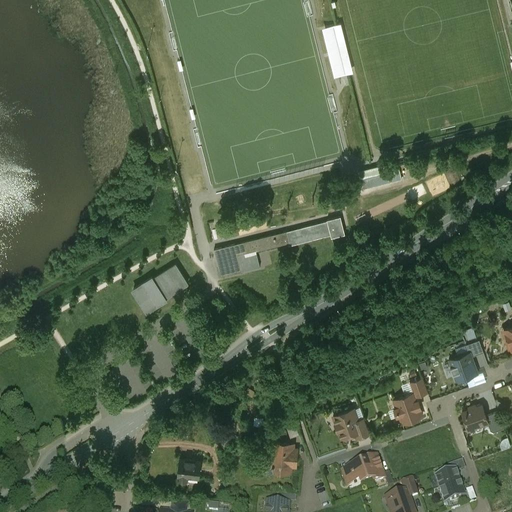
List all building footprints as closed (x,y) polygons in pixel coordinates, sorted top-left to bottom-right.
[(341,22),(333,24),(345,73),(353,71),(341,22)] [(384,165),(358,171),(360,179),(385,173),(384,165)] [(327,221),(291,230),(295,243),(331,235),(331,237),(345,234),(340,216),(327,220),(327,221)] [(286,231),(214,249),(221,276),(260,267),(256,250),(289,242),(286,231)] [(152,277),(133,289),(147,311),(166,299),(165,298),(187,283),(175,264),(153,279),(152,277)] [(467,329),(470,338),(478,335),(475,326),(467,329)] [(511,326),(504,329),(505,331),(503,334),(505,339),(508,341),(511,349),(511,348),(511,326)] [(471,350),(448,358),(457,381),(480,373),(471,350)] [(423,377),(409,382),(413,393),(414,393),(415,396),(428,391),(423,377)] [(413,393),(394,400),(398,411),(397,411),(397,412),(398,412),(402,423),(422,415),(419,408),(420,407),(418,400),(417,400),(415,396),(414,393),(413,393)] [(482,404),(462,411),(468,429),(470,430),(474,429),(475,426),(488,422),(486,415),(482,404)] [(353,408),(338,414),(340,421),(336,422),(335,424),(337,430),(338,430),(339,430),(341,438),(344,439),(347,438),(349,435),(348,435),(355,432),(351,423),(357,420),(353,408)] [(499,410),(486,415),(488,422),(490,430),(493,431),(505,427),(499,410)] [(357,420),(351,423),(355,432),(357,438),(369,433),(364,418),(357,420)] [(296,423),(286,426),(290,437),(299,434),(296,423)] [(289,443),(273,441),(271,465),(275,470),(290,472),(291,466),(296,466),(297,449),(288,448),(289,443)] [(377,457),(364,462),(364,463),(352,468),(353,470),(351,471),(354,479),(355,477),(356,477),(358,478),(361,485),(373,481),(376,491),(377,491),(374,483),(385,479),(377,457)] [(196,459),(185,458),(185,459),(180,458),(178,475),(178,479),(187,480),(187,476),(199,477),(201,460),(195,460),(196,459)] [(457,463),(448,466),(450,471),(456,469),(457,472),(460,471),(457,463)] [(271,465),(265,464),(264,474),(270,475),(275,470),(271,465)] [(450,471),(448,472),(447,471),(442,473),(443,474),(434,477),(439,490),(460,482),(457,472),(456,469),(450,471)] [(351,471),(342,474),(347,486),(351,485),(354,479),(351,471)] [(412,478),(401,482),(403,490),(406,489),(409,498),(418,495),(412,478)] [(460,482),(439,490),(444,506),(458,501),(466,498),(465,494),(460,482)] [(403,490),(396,492),(397,495),(388,498),(393,511),(413,511),(412,507),(411,507),(408,499),(409,499),(409,498),(406,489),(403,490)] [(466,498),(458,501),(459,505),(469,502),(467,493),(465,494),(466,498)] [(173,499),(171,511),(185,511),(187,501),(173,499)] [(288,511),(289,504),(268,502),(268,509),(266,509),(266,511),(288,511)] [(212,503),(211,511),(222,511),(223,503),(212,503)]
